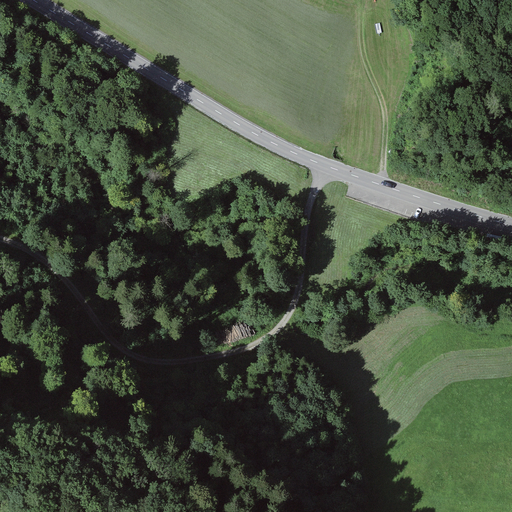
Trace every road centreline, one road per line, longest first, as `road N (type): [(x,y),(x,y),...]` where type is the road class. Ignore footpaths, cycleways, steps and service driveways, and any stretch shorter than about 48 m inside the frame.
road 1 (tertiary): [(33,0),(282,148),(511,225)]
road 2 (track): [(0,236),(41,259),(127,355),(204,359),(256,347),(281,327),(294,302),(322,165)]
